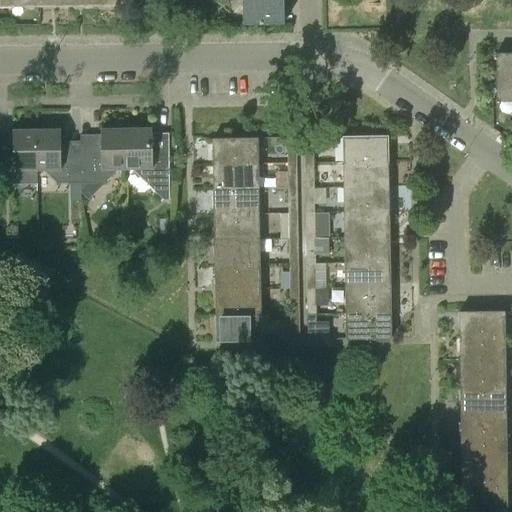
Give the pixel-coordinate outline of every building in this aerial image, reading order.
[(283,23),(282,0),(240,0),(241,24),(283,23)] [(495,101),(511,101),(511,53),(495,53),(495,101)] [(150,129),(123,130),(124,169),(130,169),(144,183),(168,183),(168,156),(150,157),(150,129)] [(79,147),(79,157),(79,184),(104,183),(117,170),(124,169),(123,130),(98,130),(99,146),(79,147)] [(29,171),(35,171),(35,131),(10,131),(11,159),(0,158),(0,185),(16,185),(29,171)] [(59,131),(35,131),(35,171),(42,171),(56,184),(79,184),(79,157),(59,158),(59,131)] [(342,136),(342,161),(387,160),(387,135),(342,136)] [(303,138),(304,163),(313,163),(312,137),(303,138)] [(211,139),(212,163),(257,163),(257,138),(211,139)] [(287,138),(287,163),(296,163),(296,138),(287,138)] [(343,186),(388,185),(387,160),(342,161),(343,186)] [(257,163),(212,163),(212,189),(258,188),(257,163)] [(287,189),(297,189),(296,163),(287,163),(287,189)] [(313,163),(304,163),(304,189),(313,188),(313,163)] [(343,212),(388,211),(388,185),(343,186),(343,212)] [(258,188),(212,189),(213,215),(258,214),(258,188)] [(313,188),(304,189),(304,214),(313,214),(313,188)] [(288,214),(297,214),(297,189),(287,189),(288,214)] [(344,236),(389,236),(388,211),(343,212),(344,236)] [(328,248),(327,212),(314,212),(315,249),(328,248)] [(258,214),(213,215),(213,239),(259,238),(258,214)] [(288,240),(298,239),(297,214),(288,214),(288,240)] [(313,214),(304,214),(305,239),(314,239),(313,214)] [(344,262),(389,261),(389,236),(344,236),(344,262)] [(259,238),(213,239),(214,265),(259,264),(259,238)] [(289,265),(298,265),(298,239),(288,240),(289,265)] [(314,239),(305,239),(305,264),(314,264),(314,239)] [(345,287),(390,286),(389,261),(344,262),(345,287)] [(259,264),(214,265),(214,290),(260,289),(259,264)] [(314,264),(305,264),(306,289),(315,289),(314,264)] [(289,290),(298,290),(298,265),(289,265),(289,290)] [(345,313),(390,312),(390,286),(345,287),(345,313)] [(260,289),(214,290),(215,316),(260,315),(260,289)] [(315,289),(306,289),(306,315),(315,314),(315,289)] [(290,316),(299,316),(298,290),(289,290),(290,316)] [(459,312),(459,337),(504,336),(503,311),(459,312)] [(391,338),(390,312),(345,313),(346,339),(391,338)] [(316,341),(315,314),(306,315),(307,341),(316,341)] [(261,340),(260,315),(215,316),(215,341),(261,340)] [(299,341),(299,316),(290,316),(290,325),(281,325),(281,341),(299,341)] [(504,336),(459,337),(459,363),(504,362),(504,336)] [(504,362),(459,363),(460,388),(505,388),(504,362)] [(505,388),(460,388),(460,413),(505,413),(505,388)] [(505,413),(460,413),(461,439),(506,438),(505,413)] [(506,438),(461,439),(461,464),(506,464),(506,438)] [(506,464),(461,464),(461,489),(506,489),(506,464)] [(506,511),(506,489),(461,489),(461,511),(506,511)]
